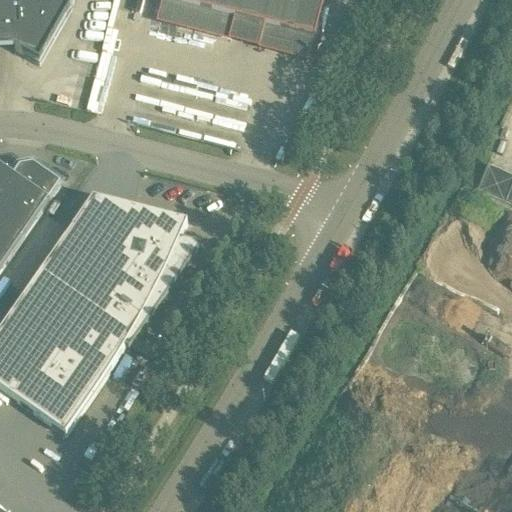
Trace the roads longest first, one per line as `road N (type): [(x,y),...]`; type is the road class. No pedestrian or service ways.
road 1 (unclassified): [(0,123),(217,172),(339,222)]
road 2 (unclassified): [(167,511),(339,222)]
road 3 (unclassified): [(339,222),(458,0)]
road 4 (unknown): [(12,125),(90,0)]
